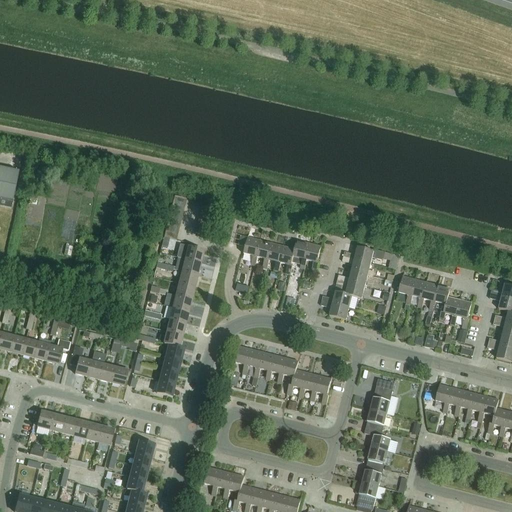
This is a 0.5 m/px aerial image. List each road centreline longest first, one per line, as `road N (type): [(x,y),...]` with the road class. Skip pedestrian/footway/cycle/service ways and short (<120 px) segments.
road 1 (unclassified): [(511,108),(30,0)]
road 2 (unclassified): [(1,511),(21,411),(33,393),(191,429)]
road 3 (unclassified): [(191,429),(212,350),(228,331),(261,320),(359,345)]
road 4 (unclassified): [(230,416),(223,447),(326,476),(336,437)]
road 5 (unclassified): [(359,345),(511,383)]
road 6 (unclassified): [(429,452),(421,476),(427,489),(511,511)]
